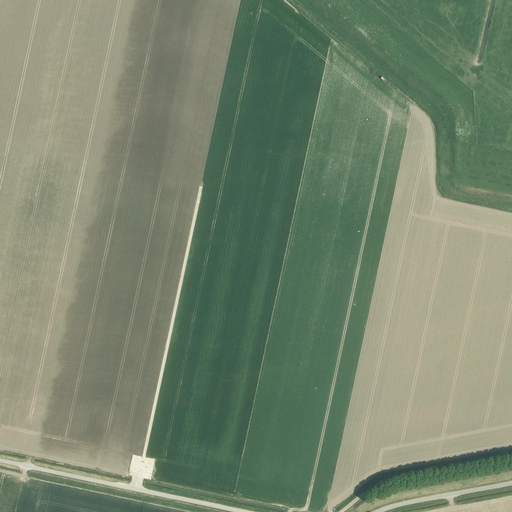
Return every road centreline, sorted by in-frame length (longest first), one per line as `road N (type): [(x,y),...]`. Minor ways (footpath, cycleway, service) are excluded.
road 1 (track): [(143,457),(201,187)]
road 2 (unclassified): [(0,460),(242,511)]
road 3 (track): [(341,511),(386,480),(511,456)]
road 4 (unclassified): [(378,511),(511,483)]
